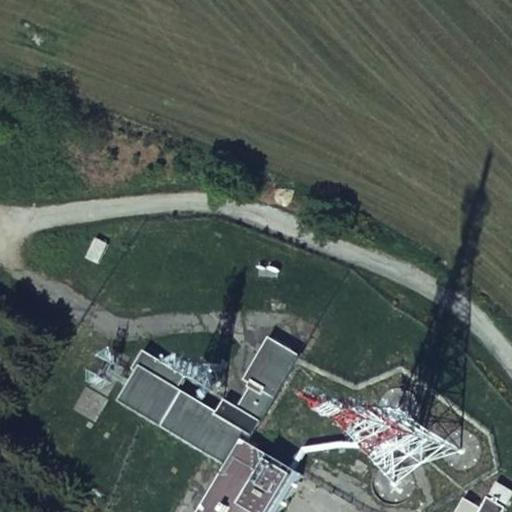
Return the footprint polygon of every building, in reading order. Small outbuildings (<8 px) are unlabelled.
[(115,244),(104,239),(94,257),(105,264),(115,244)] [(255,391),(244,408),(264,420),(296,366),(271,349),(247,385),(255,391)] [(159,373),(146,364),(138,377),(143,380),(124,411),(133,416),(159,373)] [(159,373),(133,416),(150,426),(172,381),(159,373)] [(172,381),(150,426),(233,473),(208,511),(278,511),(295,482),(246,452),(256,434),(223,413),(218,422),(177,398),(182,387),(172,381)] [(224,411),(223,413),(256,434),(264,420),(244,408),(238,418),(224,411)] [(511,502),(511,494),(497,486),(492,497),(510,507),(511,502)] [(506,511),(489,502),(483,511),(506,511)]
